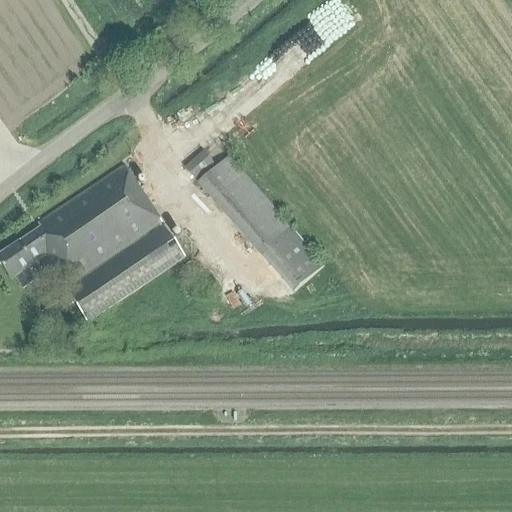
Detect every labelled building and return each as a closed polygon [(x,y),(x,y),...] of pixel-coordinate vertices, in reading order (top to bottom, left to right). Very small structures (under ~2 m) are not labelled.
[(20,54),(59,34),(50,15),(11,36),(20,54)] [(214,166),(202,152),(184,169),(195,182),(214,166)] [(228,158),(196,185),(292,295),(324,267),(228,158)] [(103,347),(200,282),(123,167),(36,225),(40,229),(0,255),(0,265),(10,281),(43,259),(103,347)] [(55,305),(42,313),(53,331),(65,323),(55,305)]
